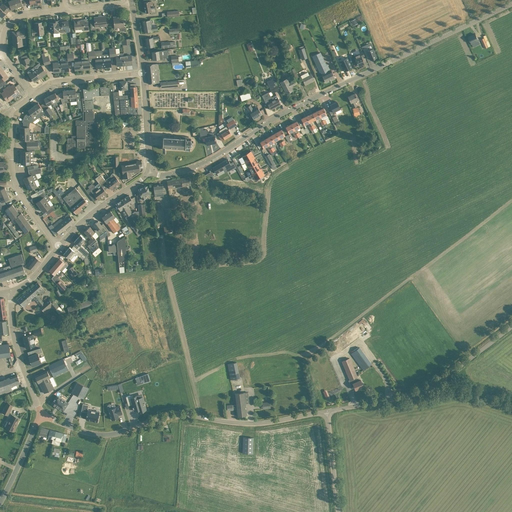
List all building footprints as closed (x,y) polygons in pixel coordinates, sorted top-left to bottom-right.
[(14,8),(17,7),(14,0),(11,0),(3,3),(9,11),(14,9),(14,8)] [(146,13),(151,12),(151,14),(156,13),(155,7),(150,8),(150,5),(152,4),(151,1),(144,2),(146,13)] [(3,3),(0,6),(0,15),(2,18),(4,15),(5,15),(9,11),(3,3)] [(107,26),(106,16),(94,17),(95,27),(107,26)] [(113,17),(114,23),(114,25),(114,28),(120,28),(124,27),(123,16),(116,17),(113,17)] [(60,32),(59,20),(54,21),(54,22),(49,23),(50,32),(53,32),(53,33),(60,32)] [(60,32),(66,32),(69,31),(68,21),(64,21),(64,20),(59,20),(60,32)] [(88,30),(88,21),(84,22),(84,20),(74,21),(75,29),(83,28),(83,30),(88,30)] [(142,21),(143,27),(144,32),(152,31),(158,30),(157,26),(151,27),(151,25),(150,20),(142,21)] [(44,34),(43,22),(35,23),(35,29),(32,29),(33,35),(36,35),(44,34)] [(24,30),(12,32),(14,47),(21,46),(21,38),(25,37),(24,30)] [(476,34),(468,37),(471,44),(478,40),(476,34)] [(145,38),(147,48),(154,46),(153,40),(159,39),(159,36),(145,38)] [(96,68),(104,67),(102,55),(102,54),(95,54),(94,46),(91,46),(91,51),(92,58),(95,58),(96,68)] [(117,66),(125,65),(124,56),(123,56),(123,53),(118,53),(118,48),(115,49),(115,48),(115,46),(112,46),(112,49),(113,56),(116,56),(117,66)] [(372,61),(378,58),(374,49),(370,51),(369,47),(364,49),(366,55),(369,54),(372,61)] [(304,48),(298,50),(302,60),(303,59),(308,58),(304,48)] [(110,54),(102,55),(104,67),(111,66),(110,56),(113,56),(112,49),(109,49),(110,54)] [(167,50),(166,50),(162,50),(152,52),(153,59),(163,58),(163,60),(165,60),(165,58),(168,57),(167,50)] [(362,57),(364,56),(362,50),(359,52),(360,53),(354,56),(358,66),(364,63),(362,57)] [(312,56),(321,72),(320,72),(323,77),(321,78),(322,79),(323,78),(325,83),(335,78),(331,70),(329,71),(320,52),(312,56)] [(131,55),(124,56),(125,65),(132,64),(131,55)] [(339,62),(344,72),(352,69),(348,58),(339,62)] [(89,59),(82,60),(82,69),(90,68),(89,59)] [(82,69),(82,60),(74,61),(75,70),(82,69)] [(68,61),(61,62),(61,71),(69,71),(68,61)] [(61,71),(61,62),(53,63),(54,72),(61,71)] [(41,66),(39,63),(33,67),(40,77),(47,73),(41,66)] [(154,64),(146,64),(148,84),(156,83),(155,73),(158,73),(159,73),(159,70),(154,70),(154,64)] [(40,77),(33,67),(33,68),(27,72),(34,82),(40,77)] [(298,77),(294,68),(289,70),(294,79),(298,77)] [(0,82),(8,77),(4,71),(0,73),(0,82)] [(311,74),(309,75),(307,72),(300,76),(302,78),(305,84),(314,79),(311,74)] [(289,83),(287,79),(280,82),(282,86),(287,94),(293,90),(291,87),(296,84),(294,81),(289,83)] [(118,91),(118,92),(122,91),(122,90),(128,89),(127,86),(127,81),(120,82),(121,87),(121,90),(118,90),(119,91),(118,91)] [(123,95),(122,91),(118,92),(119,99),(120,100),(137,98),(137,86),(136,87),(136,83),(130,84),(131,95),(123,95)] [(13,84),(11,86),(10,84),(6,87),(14,97),(20,93),(13,84)] [(98,95),(104,95),(103,84),(97,85),(98,91),(94,92),(95,98),(99,97),(98,95)] [(109,84),(103,84),(104,95),(109,94),(110,96),(113,96),(112,90),(109,90),(109,84)] [(277,85),(270,88),(272,93),(280,90),(277,85)] [(14,97),(6,87),(3,89),(4,91),(1,93),(7,102),(14,97)] [(249,92),(247,93),(240,95),(242,101),(251,97),(249,92)] [(49,96),(55,106),(57,105),(56,101),(59,100),(55,93),(49,96)] [(355,93),(348,96),(351,103),(353,108),(357,106),(355,101),(358,99),(355,93)] [(276,95),(272,97),(271,96),(264,100),(266,104),(267,103),(270,110),(281,104),(277,97),(277,98),(276,95)] [(49,96),(44,98),(45,102),(47,106),(50,104),(52,107),(55,106),(49,96)] [(137,98),(120,100),(114,100),(115,114),(116,114),(116,116),(133,115),(133,113),(132,109),(128,110),(128,103),(132,102),(132,106),(138,106),(137,98)] [(340,108),(337,101),(330,105),(331,108),(328,109),(331,115),(336,113),(335,111),(340,108)] [(33,106),(40,116),(42,114),(40,111),(43,109),(38,103),(33,106)] [(254,119),(262,114),(258,107),(253,110),(250,105),(247,107),(250,112),(254,119)] [(25,115),(23,119),(30,122),(32,122),(38,118),(40,116),(33,106),(28,110),(30,113),(26,116),(25,115)] [(324,124),(324,123),(326,126),(328,125),(326,122),(325,119),(328,118),(326,114),(324,108),(318,111),(324,124)] [(324,124),(318,111),(317,111),(313,113),(312,113),(315,119),(317,123),(320,122),(322,125),(324,124)] [(312,113),(311,114),(308,115),(307,116),(310,122),(312,121),(315,119),(312,113)] [(307,116),(301,119),(304,125),(307,123),(310,122),(307,116)] [(29,125),(30,122),(23,119),(22,122),(24,123),(25,127),(20,127),(20,134),(33,133),(29,133),(29,127),(29,124),(29,125)] [(234,119),(226,124),(230,129),(237,125),(234,119)] [(71,122),(75,133),(83,131),(80,124),(76,125),(75,121),(71,122)] [(291,124),(298,136),(300,135),(297,128),(300,127),(297,121),(291,124)] [(68,136),(75,133),(71,122),(73,126),(69,127),(68,124),(68,123),(64,125),(68,136)] [(289,133),(292,131),(294,135),(296,138),(298,136),(291,124),(286,127),(289,133)] [(68,136),(64,125),(60,126),(61,126),(62,130),(58,131),(61,138),(68,136)] [(226,126),(219,130),(219,132),(217,133),(221,141),(232,134),(228,129),(226,126)] [(281,129),(276,132),(279,138),(285,135),(281,129)] [(204,135),(206,144),(216,142),(214,135),(207,137),(206,130),(199,131),(200,136),(204,135)] [(274,141),(279,138),(276,132),(271,136),(275,142),(274,141)] [(37,142),(34,142),(34,139),(33,139),(33,133),(20,134),(21,140),(30,140),(30,142),(27,142),(27,145),(38,145),(37,142)] [(169,147),(173,147),(173,148),(174,148),(178,149),(179,149),(179,148),(184,148),(184,149),(184,150),(190,151),(190,148),(191,148),(190,146),(192,145),(193,146),(193,145),(192,144),(192,142),(194,142),(193,141),(192,142),(191,140),(191,139),(190,140),(188,140),(188,136),(180,136),(180,137),(179,137),(175,136),(174,136),(174,137),(169,137),(169,136),(168,137),(164,137),(164,135),(163,135),(163,137),(162,136),(162,137),(163,137),(162,146),(161,146),(161,147),(162,147),(162,148),(163,148),(162,148),(163,149),(165,150),(166,149),(166,147),(165,147),(168,147),(168,148),(169,147)] [(276,145),(275,142),(271,136),(265,139),(273,151),(274,154),(277,153),(273,147),(276,145)] [(264,148),(266,146),(268,150),(268,149),(270,153),(273,151),(265,139),(260,142),(264,148)] [(52,151),(64,147),(61,140),(54,143),(55,146),(52,148),(52,147),(51,148),(52,151)] [(64,147),(52,151),(53,152),(57,150),(58,154),(54,155),(55,159),(66,155),(64,147)] [(245,161),(254,156),(251,150),(241,155),(245,161)] [(269,154),(265,156),(273,170),(277,168),(269,154)] [(66,155),(55,159),(56,162),(57,162),(60,161),(62,165),(69,162),(66,155)] [(254,156),(245,161),(248,167),(258,162),(254,156)] [(228,159),(222,162),(227,171),(233,168),(231,165),(231,164),(228,159)] [(137,163),(121,165),(123,178),(131,177),(131,173),(140,171),(140,168),(142,167),(142,164),(142,163),(141,160),(136,161),(137,163)] [(227,171),(222,162),(212,167),(216,173),(225,168),(227,171)] [(248,167),(251,173),(261,168),(258,162),(248,167)] [(39,168),(37,168),(28,170),(29,176),(24,178),(26,184),(34,180),(37,179),(38,179),(36,174),(42,172),(41,167),(39,168)] [(261,168),(251,173),(255,179),(264,174),(261,168)] [(115,176),(113,174),(112,173),(111,175),(111,176),(109,177),(117,188),(119,186),(118,185),(120,183),(115,176)] [(101,174),(100,175),(98,176),(103,183),(106,182),(106,181),(105,180),(101,174)] [(87,181),(83,175),(79,178),(79,181),(80,183),(82,185),(87,181)] [(107,193),(101,185),(103,183),(98,176),(95,178),(99,183),(95,186),(97,189),(104,198),(106,196),(105,195),(107,193)] [(109,177),(105,180),(106,181),(106,182),(111,190),(114,188),(115,189),(117,188),(109,177)] [(189,177),(167,181),(168,186),(168,189),(190,185),(189,177)] [(37,186),(34,180),(26,184),(29,190),(37,186)] [(163,191),(162,184),(153,185),(155,196),(158,196),(157,192),(163,191)] [(97,189),(95,186),(91,190),(93,193),(98,200),(101,198),(102,199),(104,198),(97,189)] [(144,187),(138,189),(141,196),(142,199),(146,198),(145,197),(146,196),(146,195),(150,193),(147,186),(146,186),(145,186),(144,186),(144,187)] [(87,202),(75,188),(63,198),(75,212),(76,211),(77,213),(78,213),(81,210),(79,208),(87,202)] [(40,207),(47,202),(51,199),(47,194),(46,195),(44,192),(43,193),(37,195),(35,197),(38,201),(36,202),(40,207)] [(0,206),(6,204),(4,201),(10,199),(8,195),(9,195),(8,193),(0,196),(0,206)] [(138,225),(140,223),(139,216),(138,205),(138,211),(134,211),(132,213),(128,206),(134,202),(129,195),(122,199),(129,210),(138,225)] [(132,228),(133,228),(136,232),(141,229),(138,225),(129,210),(122,199),(122,200),(121,200),(120,200),(120,201),(116,203),(120,211),(122,209),(126,216),(125,217),(132,228)] [(47,202),(40,207),(44,212),(45,211),(48,214),(55,209),(52,205),(51,206),(47,202)] [(7,212),(2,215),(4,218),(7,216),(16,209),(15,207),(14,207),(12,204),(5,209),(7,212)] [(171,208),(164,209),(167,226),(173,225),(171,208)] [(16,209),(7,216),(9,214),(12,219),(14,218),(19,214),(17,211),(18,211),(16,209)] [(102,216),(107,223),(113,233),(120,228),(113,218),(115,217),(110,210),(102,216)] [(18,223),(25,217),(26,217),(24,215),(21,212),(19,214),(14,218),(18,223)] [(59,234),(65,229),(75,221),(69,214),(65,217),(66,218),(63,220),(62,218),(53,226),(59,234)] [(25,217),(18,223),(21,227),(29,222),(28,220),(27,220),(25,217)] [(96,228),(94,230),(99,236),(105,231),(108,235),(110,233),(103,223),(101,225),(98,221),(93,224),(96,228)] [(29,222),(21,227),(25,232),(32,227),(30,224),(31,224),(29,222)] [(91,246),(92,245),(94,248),(98,245),(96,243),(97,242),(91,235),(94,233),(89,227),(84,231),(90,239),(88,241),(91,246)] [(80,234),(74,241),(79,246),(85,239),(80,234)] [(117,242),(118,263),(126,257),(125,236),(117,242)] [(117,248),(114,244),(111,246),(108,246),(109,252),(112,252),(117,248)] [(81,245),(78,249),(83,254),(84,258),(89,252),(81,245)] [(83,254),(78,249),(74,246),(71,248),(70,247),(64,254),(68,258),(69,258),(71,259),(74,255),(75,256),(77,254),(80,257),(81,256),(84,258),(83,254)] [(0,281),(7,279),(16,276),(25,273),(22,265),(24,264),(23,262),(24,262),(21,254),(8,258),(11,265),(7,266),(8,269),(4,270),(3,268),(0,268),(0,281)] [(28,266),(33,271),(41,261),(35,256),(28,266)] [(60,258),(55,264),(59,269),(65,263),(60,258)] [(57,277),(59,275),(62,271),(59,269),(55,264),(49,271),(57,277)] [(73,266),(71,268),(69,268),(72,273),(71,273),(73,277),(77,274),(73,266)] [(66,288),(60,280),(56,284),(63,291),(66,288)] [(31,288),(36,294),(38,292),(41,295),(46,291),(43,288),(38,282),(31,288)] [(51,308),(46,302),(44,303),(36,294),(31,288),(17,300),(24,307),(31,301),(29,300),(33,297),(41,306),(40,307),(46,313),(51,308)] [(46,302),(51,308),(54,311),(59,306),(53,300),(51,302),(49,299),(46,302)] [(88,301),(67,308),(69,312),(90,305),(88,301)] [(35,346),(32,334),(23,336),(26,348),(35,346)] [(60,341),(64,352),(69,350),(65,339),(60,341)] [(0,357),(11,356),(9,346),(0,347),(0,357)] [(371,363),(359,347),(351,353),(363,369),(371,363)] [(33,350),(34,354),(28,356),(32,366),(41,362),(38,353),(42,352),(40,348),(33,350)] [(53,377),(68,369),(63,358),(48,366),(53,377)] [(349,358),(342,361),(350,379),(352,379),(354,383),(353,383),(355,390),(363,386),(361,380),(358,381),(356,377),(357,376),(349,358)] [(239,378),(236,362),(228,364),(231,380),(239,378)] [(38,383),(39,383),(44,393),(54,388),(53,386),(51,381),(50,380),(49,378),(50,377),(47,371),(35,376),(38,383)] [(148,373),(139,376),(141,381),(143,380),(143,382),(150,380),(148,373)] [(0,381),(0,393),(12,389),(11,387),(16,385),(20,383),(17,375),(0,381)] [(130,388),(142,386),(139,376),(128,379),(130,388)] [(79,379),(74,389),(85,395),(90,385),(79,379)] [(95,396),(95,402),(101,402),(101,387),(93,387),(93,396),(95,396)] [(234,393),(236,403),(236,405),(245,404),(244,392),(234,393)] [(133,397),(132,395),(126,397),(128,405),(132,404),(134,411),(139,409),(139,411),(146,409),(143,397),(137,399),(136,396),(133,397)] [(58,408),(63,411),(68,403),(57,396),(52,404),(56,406),(56,407),(58,408)] [(13,405),(7,403),(2,412),(8,415),(13,405)] [(87,412),(86,419),(97,422),(99,412),(88,409),(89,405),(83,403),(81,411),(87,412)] [(247,415),(245,404),(236,405),(232,405),(232,404),(227,405),(227,411),(233,410),(233,409),(236,409),(237,416),(247,415)] [(118,414),(122,413),(120,406),(108,409),(112,420),(119,417),(118,416),(118,414)] [(20,418),(12,414),(8,421),(10,422),(7,427),(14,431),(16,427),(16,426),(20,418)] [(67,434),(41,427),(39,435),(65,442),(67,434)] [(243,438),(242,453),(253,454),(253,438),(243,438)] [(51,455),(58,456),(59,448),(52,447),(51,455)]
